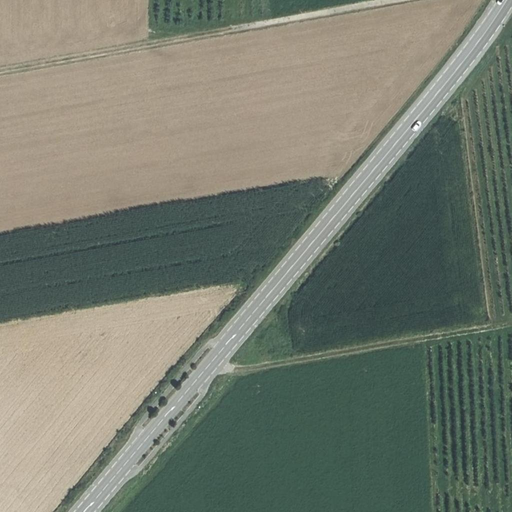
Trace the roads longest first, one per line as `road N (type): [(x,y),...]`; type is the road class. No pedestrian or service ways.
road 1 (secondary): [(506,0),(385,158),(86,511)]
road 2 (track): [(0,71),(407,0)]
road 3 (track): [(511,326),(242,370),(208,368)]
